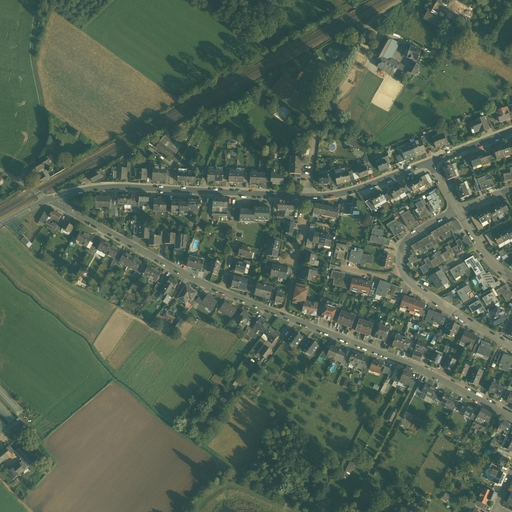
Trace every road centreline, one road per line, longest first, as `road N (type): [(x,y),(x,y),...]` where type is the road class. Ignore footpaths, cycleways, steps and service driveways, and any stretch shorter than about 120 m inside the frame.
road 1 (residential): [(284,315),(423,370),(511,417)]
road 2 (residential): [(68,194),(115,187),(307,196)]
road 3 (residential): [(307,196),(319,116),(339,66),(375,16),(404,0)]
road 4 (track): [(18,180),(47,128),(33,59),(41,0)]
road 5 (residential): [(65,209),(221,293)]
road 6 (track): [(423,370),(353,511)]
road 7 (residential): [(401,271),(511,346)]
road 8 (residential): [(307,196),(355,190),(429,162)]
road 9 (residential): [(307,196),(284,315)]
